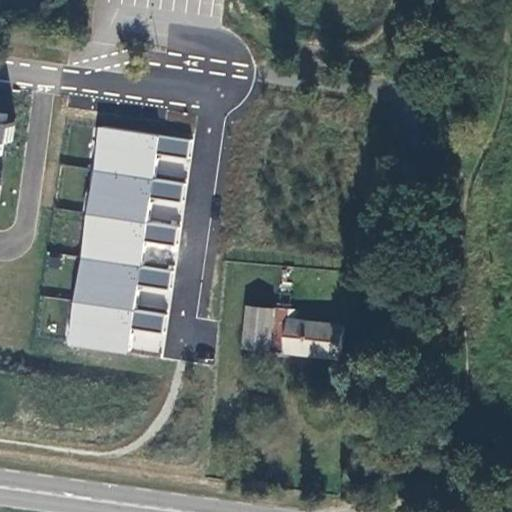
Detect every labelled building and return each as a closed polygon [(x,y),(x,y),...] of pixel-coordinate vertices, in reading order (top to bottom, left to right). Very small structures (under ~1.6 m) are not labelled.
[(98,128),(92,172),(187,186),(193,142),(98,128)] [(92,172),(85,215),(181,229),(187,186),(92,172)] [(85,215),(80,259),(174,272),(181,229),(85,215)] [(80,259),(73,303),(168,315),(174,272),(80,259)] [(73,303),(67,344),(162,358),(168,315),(73,303)] [(277,308),(250,305),(245,348),(273,350),(277,308)] [(345,325),(291,319),(288,352),(342,358),(345,325)]
